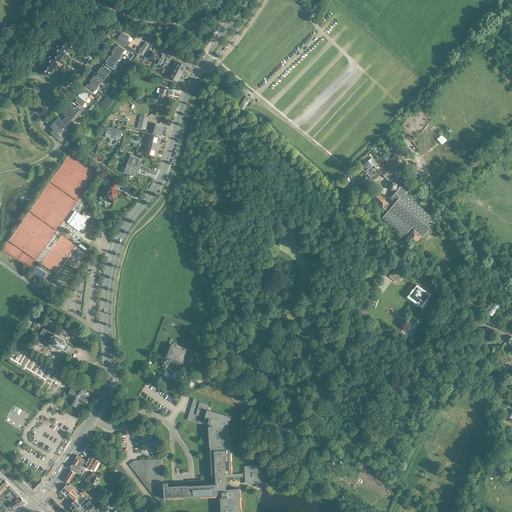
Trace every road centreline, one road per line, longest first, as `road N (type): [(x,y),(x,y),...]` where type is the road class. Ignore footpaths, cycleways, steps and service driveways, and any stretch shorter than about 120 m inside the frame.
road 1 (tertiary): [(47,488),(108,384),(110,270),(127,226),(162,177),(193,81)]
road 2 (unclassified): [(488,341),(460,384),(500,416),(468,485),(480,511)]
road 3 (unclassified): [(193,81),(343,203)]
road 4 (unclassified): [(343,203),(488,327)]
road 5 (residential): [(199,72),(131,28),(115,29),(89,53)]
